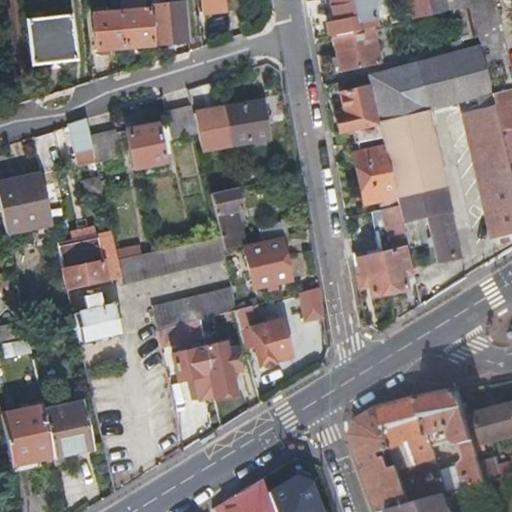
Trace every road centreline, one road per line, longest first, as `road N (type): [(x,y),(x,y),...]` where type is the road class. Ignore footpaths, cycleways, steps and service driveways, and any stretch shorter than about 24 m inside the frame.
road 1 (residential): [(357,377),(293,38)]
road 2 (residential): [(0,123),(293,38)]
road 3 (secondary): [(133,511),(317,402)]
